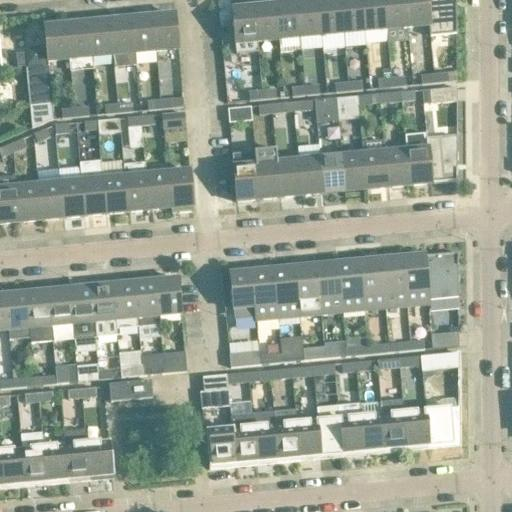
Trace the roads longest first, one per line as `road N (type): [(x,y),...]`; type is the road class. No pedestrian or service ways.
road 1 (residential): [(0,265),(488,218)]
road 2 (residential): [(189,511),(490,484)]
road 3 (residential): [(490,484),(488,218)]
road 4 (residential): [(488,218),(487,0)]
